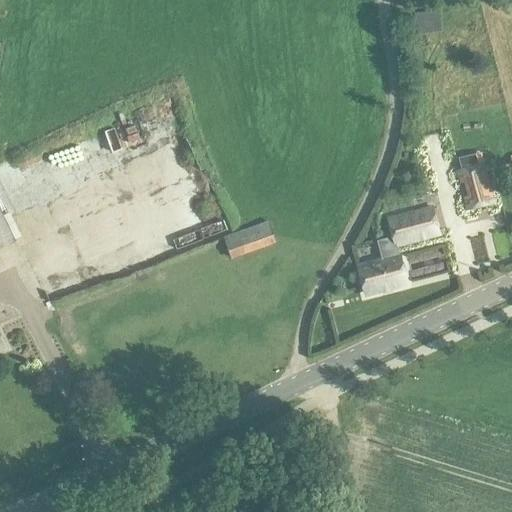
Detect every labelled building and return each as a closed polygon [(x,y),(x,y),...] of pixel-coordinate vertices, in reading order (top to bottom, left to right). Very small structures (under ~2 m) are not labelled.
[(124,142),(155,141),(155,133),(175,133),(174,113),(151,113),(151,117),(123,118),(124,142)] [(91,132),(98,156),(117,150),(110,126),(91,132)] [(438,128),(422,132),(433,180),(434,180),(439,200),(453,197),(438,128)] [(80,136),(28,160),(37,180),(89,157),(80,136)] [(484,164),(463,170),(474,209),(494,204),(484,164)] [(0,251),(18,244),(5,217),(0,206),(0,251)] [(377,241),(383,261),(399,257),(400,257),(398,247),(440,236),(433,208),(388,219),(393,237),(377,241)] [(233,261),(276,245),(268,224),(225,239),(233,261)] [(399,257),(383,261),(383,263),(360,269),(360,267),(359,267),(366,294),(407,284),(400,257),(399,257)]
